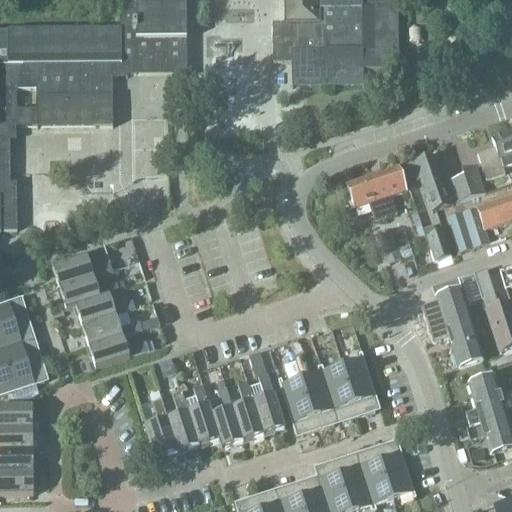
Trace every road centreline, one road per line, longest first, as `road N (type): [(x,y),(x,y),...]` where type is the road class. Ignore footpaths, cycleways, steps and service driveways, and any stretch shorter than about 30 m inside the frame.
road 1 (residential): [(383,317),(301,229),(297,192),(329,167),(511,107)]
road 2 (residential): [(109,510),(57,509),(55,405),(71,391),(32,280)]
road 3 (residential): [(454,492),(421,369),(383,317)]
road 4 (residential): [(122,500),(210,471),(231,482),(302,461)]
road 5 (residential): [(383,317),(424,283),(511,253)]
